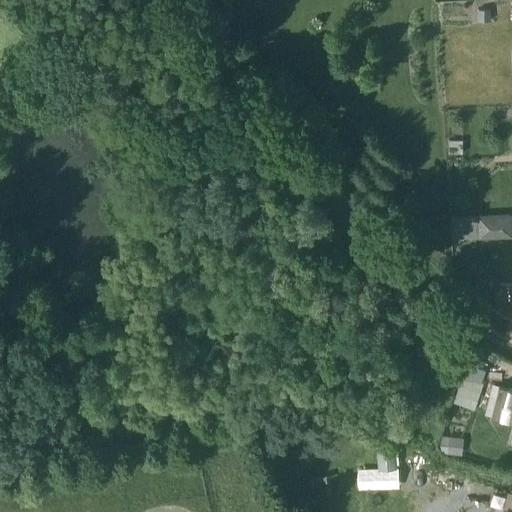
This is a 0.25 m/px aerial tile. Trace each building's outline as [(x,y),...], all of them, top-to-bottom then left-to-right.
[(447,140),(447,152),(461,152),(460,140),(447,140)] [(511,219),(481,222),(483,241),(511,239),(511,219)] [(511,284),(496,285),(497,300),(511,299),(511,284)] [(481,384),(461,377),(452,403),(472,410),(481,384)] [(511,389),(497,385),(489,419),(511,424),(511,434),(510,443),(511,443),(511,389)] [(461,438),(440,436),(438,445),(440,451),(446,454),(460,455),(461,438)] [(375,450),(377,471),(395,469),(392,448),(375,450)] [(511,511),(511,494),(506,492),(500,511),(511,511)]
